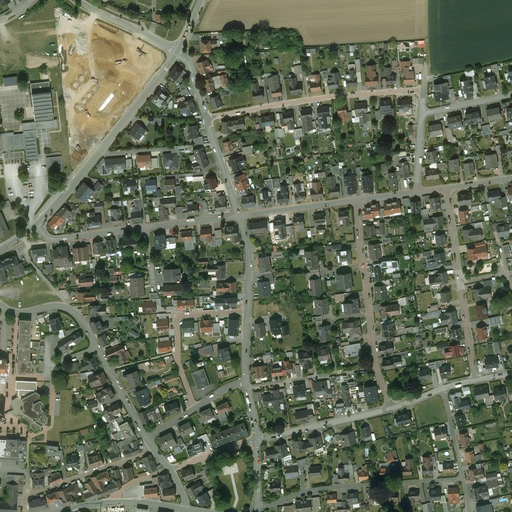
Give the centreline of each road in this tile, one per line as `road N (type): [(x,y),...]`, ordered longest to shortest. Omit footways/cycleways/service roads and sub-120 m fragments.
road 1 (tertiary): [(176,52),(35,225)]
road 2 (residential): [(206,118),(340,95),(423,91)]
road 3 (residential): [(257,504),(320,488),(463,478)]
road 4 (residential): [(356,200),(375,367)]
road 5 (residential): [(247,311),(177,319),(178,362),(196,407)]
road 6 (residential): [(257,440),(391,408)]
road 7 (residential): [(26,496),(152,447)]
road 8 (residential): [(375,367),(246,387)]
road 9 (residential): [(98,348),(69,307),(19,312),(0,303)]
